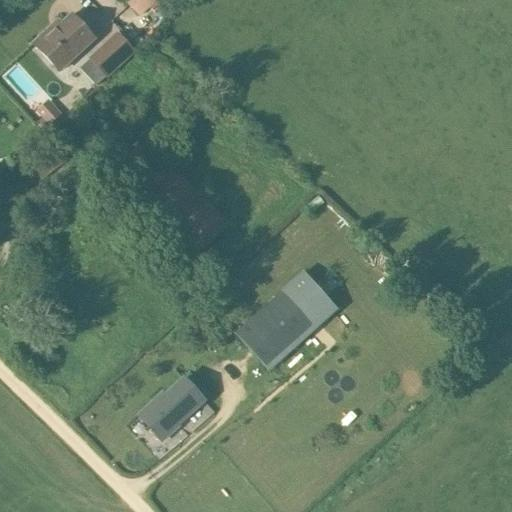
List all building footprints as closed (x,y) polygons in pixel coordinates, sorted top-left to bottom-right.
[(127,0),(126,1),(138,15),(148,6),(154,0),(127,0)] [(93,40),(71,15),(60,25),(57,22),(32,44),(58,72),(93,40)] [(88,59),(106,79),(135,53),(116,33),(88,59)] [(145,139),(118,166),(141,190),(139,192),(161,214),(164,212),(203,250),(230,224),(208,200),(145,139)] [(25,158),(18,164),(23,171),(35,186),(69,159),(57,144),(31,165),(25,158)] [(302,274),(234,334),(268,371),(337,310),(302,274)] [(203,401),(183,380),(164,398),(161,395),(138,416),(140,419),(135,423),(143,431),(148,428),(160,441),(203,401)]
